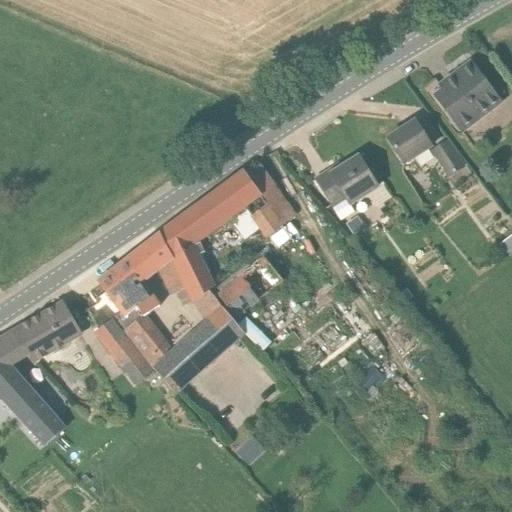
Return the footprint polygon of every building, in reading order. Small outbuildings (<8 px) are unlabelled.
[(462,132),(500,103),(470,63),(440,86),(443,90),(435,96),(462,132)] [(404,164),(431,147),(415,122),(388,139),(404,164)] [(433,151),(449,176),(464,167),(447,142),(433,151)] [(349,205),(377,187),(359,158),(332,175),(330,172),(316,180),(332,206),(345,198),(349,205)] [(282,223),(294,214),(260,166),(246,177),(244,173),(180,220),(140,251),(156,272),(160,269),(172,295),(187,288),(194,302),(214,287),(191,245),(231,217),(237,225),(250,215),(252,217),(268,205),(282,223)] [(282,223),(268,205),(252,217),(268,238),(282,227),(280,224),(282,223)] [(364,227),(358,218),(358,217),(347,224),(353,235),(365,227),(364,227)] [(511,235),(499,245),(506,253),(511,248),(511,235)] [(246,332),(318,271),(292,237),(218,297),(246,332)] [(143,283),(156,272),(140,251),(128,260),(98,283),(121,313),(113,319),(153,370),(154,370),(154,371),(175,395),(243,334),(222,309),(210,292),(195,304),(208,322),(169,356),(164,350),(168,347),(145,317),(160,307),(143,283)] [(33,363),(80,335),(62,304),(12,334),(22,350),(25,348),(28,354),(33,363)] [(137,387),(154,371),(154,370),(153,370),(113,319),(95,333),(137,387)] [(9,366),(28,354),(25,348),(22,350),(12,334),(0,340),(0,396),(46,446),(65,430),(9,366)] [(251,465),(268,449),(255,434),(237,450),(251,465)]
